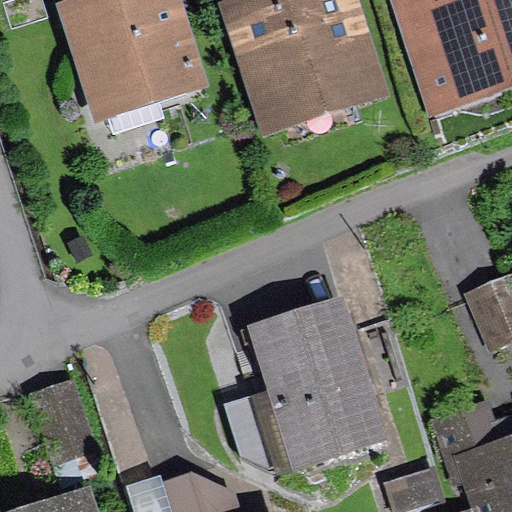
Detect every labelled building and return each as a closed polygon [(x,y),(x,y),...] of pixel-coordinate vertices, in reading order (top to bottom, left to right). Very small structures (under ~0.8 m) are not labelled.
[(74,18),(103,109),(189,81),(162,0),(56,0),(64,22),(74,18)] [(306,0),(243,21),(274,116),(364,86),(336,0),(306,0)] [(418,0),(401,6),(432,102),(511,77),(511,0),(497,0),(467,10),(463,0),(418,0)] [(475,299),(494,345),(511,338),(511,292),(509,285),(475,299)] [(272,475),(378,442),(339,318),(258,343),(274,393),(225,409),(242,461),(272,475)] [(68,392),(37,402),(64,484),(95,474),(68,392)] [(503,511),(502,509),(511,505),(511,428),(491,436),(484,414),(437,428),(454,481),(464,477),(475,511),(503,511)] [(436,511),(428,478),(374,492),(379,511),(436,511)] [(163,490),(169,511),(232,511),(228,497),(192,481),(163,490)]
